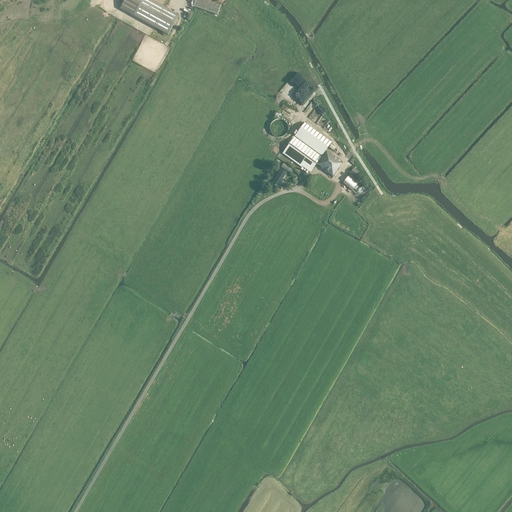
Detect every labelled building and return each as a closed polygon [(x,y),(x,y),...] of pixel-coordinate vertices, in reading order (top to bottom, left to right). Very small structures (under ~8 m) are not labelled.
[(179,16),(149,0),(125,0),(120,10),(168,35),(179,16)] [(217,16),(221,6),(203,0),(196,0),(194,7),(217,16)] [(288,130),(288,128),(288,126),(287,125),(286,124),(284,123),(283,122),(281,121),(280,121),(278,122),(276,122),(275,123),(274,124),(272,126),(272,127),(271,129),(271,130),(272,132),(272,133),(273,135),(274,136),(275,137),(277,138),(278,138),(280,138),(281,138),(283,138),(284,137),(286,136),(287,135),(288,133),(288,132),(288,130)] [(305,124),(283,153),(310,173),(313,169),(322,156),(325,152),(332,143),(305,124)] [(324,157),(318,165),(321,167),(321,168),(333,176),(342,164),(325,152),(322,156),(324,157)] [(354,178),(356,175),(358,172),(354,168),(349,174),(354,178)] [(286,173),(281,170),(272,185),(277,188),(286,173)]
